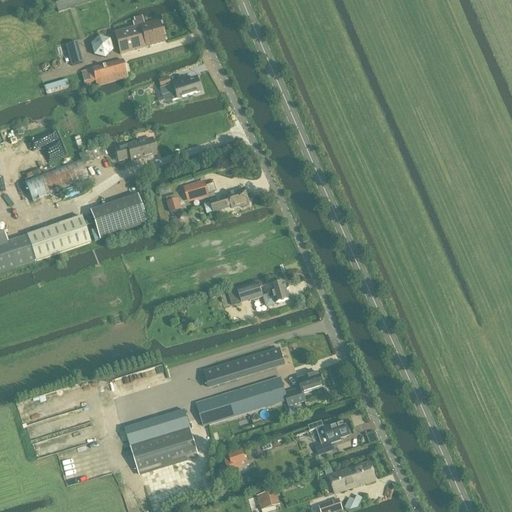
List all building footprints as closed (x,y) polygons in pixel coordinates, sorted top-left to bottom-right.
[(67,0),(55,4),(58,14),(99,0),(67,0)] [(113,33),(120,56),(164,44),(158,22),(144,26),(142,17),(133,19),(134,22),(132,23),(133,28),(113,33)] [(109,41),(98,38),(90,46),(93,57),(104,60),(112,52),(109,41)] [(77,43),(66,46),(71,65),(71,67),(82,63),(77,43)] [(122,62),(80,73),(83,86),(95,82),(96,88),(127,79),(122,62)] [(168,78),(157,81),(160,89),(167,86),(172,102),(200,93),(195,80),(189,82),(188,79),(170,85),(168,78)] [(129,163),(155,155),(151,140),(112,150),(116,163),(128,160),(129,163)] [(80,160),(38,177),(24,182),(32,203),(47,197),(88,181),(80,160)] [(188,204),(210,198),(205,181),(183,188),(188,204)] [(244,190),(227,195),(228,197),(210,202),(214,214),(231,209),(232,210),(248,205),(244,190)] [(144,228),(137,200),(92,215),(101,242),(144,228)] [(181,210),(178,200),(167,203),(170,213),(181,210)] [(184,212),(175,215),(173,224),(179,230),(187,228),(190,219),(184,212)] [(81,218),(27,236),(36,262),(90,244),(81,218)] [(0,275),(3,274),(22,268),(35,263),(26,237),(22,238),(8,243),(7,243),(3,231),(0,232),(0,275)] [(276,307),(275,305),(289,300),(286,291),(289,288),(288,285),(284,284),(284,283),(271,287),(273,294),(268,295),(263,297),(263,298),(266,309),(276,307)] [(231,306),(263,298),(259,285),(228,294),(231,306)] [(208,388),(284,365),(279,350),(203,373),(208,388)] [(303,395),(324,388),(319,374),(298,381),(300,389),(285,394),(280,379),(196,405),(203,427),(287,402),(288,408),(305,402),(303,395)] [(125,430),(130,447),(139,475),(198,457),(185,412),(125,430)] [(324,429),(322,423),(309,427),(310,431),(316,430),(321,444),(314,446),(318,457),(334,452),(331,445),(341,442),(341,439),(350,436),(344,422),(324,429)] [(230,461),(224,463),(228,474),(243,469),(241,464),(246,462),(242,451),(228,456),(230,461)] [(369,463),(329,477),(335,495),(375,482),(369,463)] [(280,506),(276,491),(257,497),(261,511),(280,506)] [(322,511),(337,511),(342,511),(339,500),(320,506),(322,511)]
